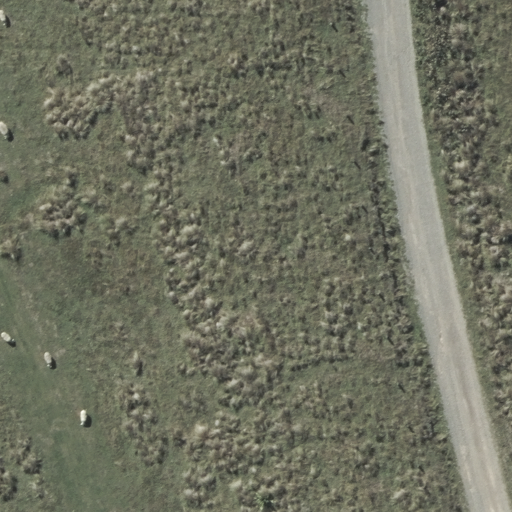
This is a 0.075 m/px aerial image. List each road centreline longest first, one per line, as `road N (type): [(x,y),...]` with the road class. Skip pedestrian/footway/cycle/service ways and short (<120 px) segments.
road 1 (track): [(396,0),(431,260),(497,511)]
road 2 (track): [(76,511),(0,298)]
